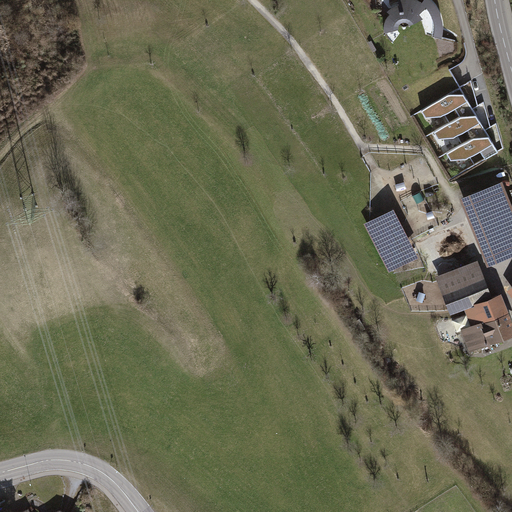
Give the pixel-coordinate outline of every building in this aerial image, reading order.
[(401,28),(418,20),(428,14),(430,21),(433,28),(432,36),(443,37),(443,24),(441,16),(438,8),(432,1),(431,0),(421,0),(420,2),(414,0),(396,0),(396,1),(396,5),(391,7),(386,11),(388,15),(382,23),(383,34),(401,28)] [(458,86),(420,109),(423,115),(439,114),(453,105),(458,114),(470,107),(458,86)] [(482,127),(470,107),(458,114),(432,129),(436,135),(452,135),(465,127),(469,135),(482,127)] [(496,150),(482,127),(469,135),(444,150),(449,157),(464,156),(478,148),(484,157),(496,150)] [(500,132),(493,134),(497,149),(504,147),(500,132)] [(511,210),(499,179),(457,195),(485,264),(511,253),(511,210)] [(392,207),(362,223),(386,270),(416,254),(392,207)] [(475,258),(433,275),(448,313),(462,307),(490,296),(475,258)] [(459,329),(468,351),(511,332),(511,321),(500,292),(490,296),(462,307),(469,324),(459,329)]
